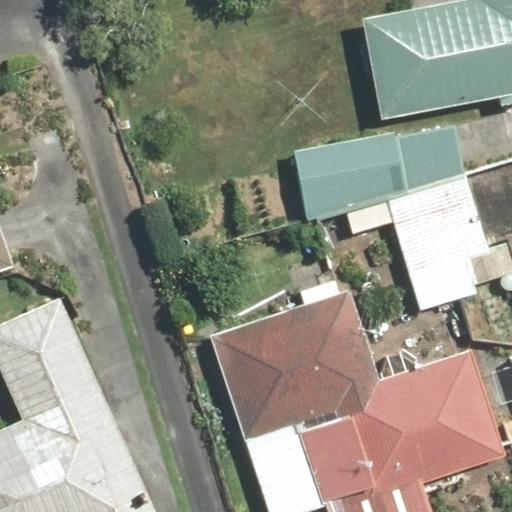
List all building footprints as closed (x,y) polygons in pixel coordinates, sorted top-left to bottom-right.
[(511,0),(451,0),(356,21),(378,119),(511,88),(511,0)] [(454,176),(443,110),(287,137),(297,202),(454,176)] [(463,176),(347,206),(353,231),(390,221),(414,314),(477,298),(473,283),(511,272),(511,356),(506,358),(511,380),(511,227),(478,236),(463,176)] [(0,277),(13,273),(0,230),(0,277)] [(156,511),(55,291),(0,316),(0,389),(15,423),(0,429),(0,511),(156,511)] [(351,293),(210,333),(261,511),(428,511),(419,478),(501,455),(470,349),(375,376),(351,293)]
